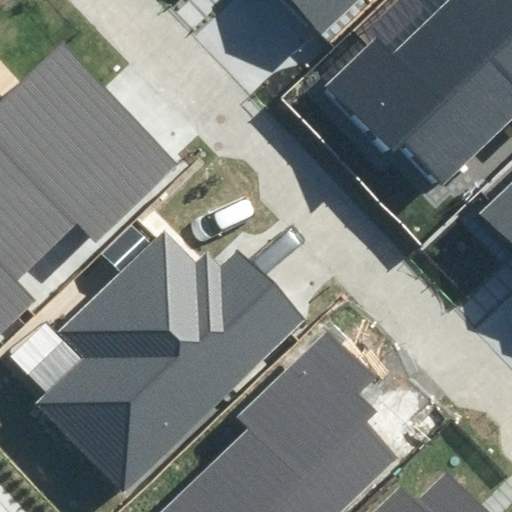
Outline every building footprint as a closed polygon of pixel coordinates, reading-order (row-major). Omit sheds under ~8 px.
[(292,0),(327,35),(361,0),(292,0)] [(384,28),(327,83),(437,194),(511,119),(511,0),(445,0),(400,45),(384,28)] [(180,161),(69,41),(0,103),(0,329),(34,299),(17,280),(76,226),(92,242),(180,161)] [(511,192),(494,210),(511,227),(511,192)] [(209,268),(170,228),(58,336),(84,363),(43,403),(129,493),(313,317),(238,240),(209,268)] [(375,374),(328,326),(233,418),(246,431),(162,511),(337,511),(392,460),(357,425),(369,413),(353,396),(375,374)] [(417,496),(403,481),(371,511),(487,511),(444,469),(417,496)]
